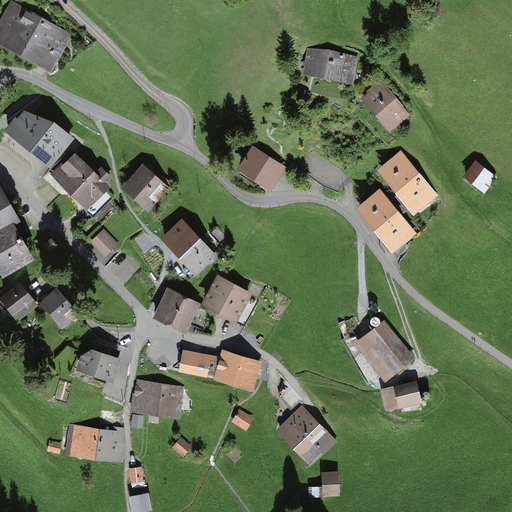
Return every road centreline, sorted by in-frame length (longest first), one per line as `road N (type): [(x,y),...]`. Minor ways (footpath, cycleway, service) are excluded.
road 1 (residential): [(180,144),(247,198),(311,197),(336,205),(428,307),(511,365)]
road 2 (residential): [(0,171),(147,318)]
road 3 (residential): [(180,144),(186,124),(178,110),(59,0)]
road 4 (residential): [(147,318),(126,421),(129,511)]
road 5 (residential): [(0,74),(23,74),(180,144)]
road 6 (residential): [(147,318),(169,335),(254,349),(303,394)]
